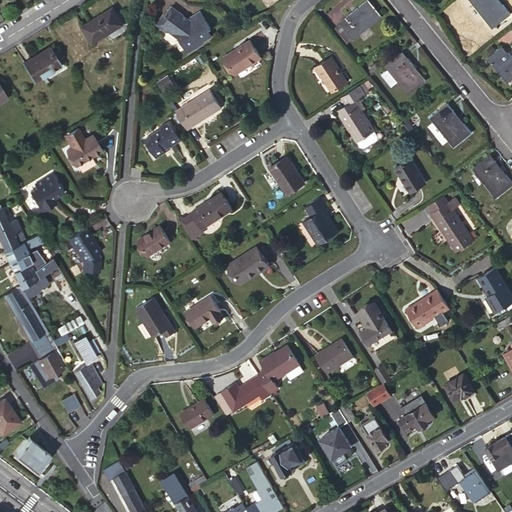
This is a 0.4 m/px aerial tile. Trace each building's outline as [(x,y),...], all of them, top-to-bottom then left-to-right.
[(364,0),(338,21),(340,23),(351,37),(352,39),(381,16),(366,0),(364,0)] [(509,13),(497,0),(470,0),(491,27),(509,13)] [(200,9),(186,17),(181,14),(182,12),(171,4),(166,10),(164,11),(157,21),(167,28),(168,27),(177,34),(185,49),(201,41),(202,38),(210,34),(207,28),(210,26),(200,9)] [(122,23),(113,8),(82,27),(91,42),(122,23)] [(351,37),(340,23),(334,28),(345,41),(351,37)] [(258,57),(248,41),(223,57),(233,73),(258,57)] [(511,77),(511,53),(508,56),(505,53),(506,52),(502,46),(488,57),(507,82),(511,77)] [(59,65),(48,47),(23,63),(34,81),(59,65)] [(384,65),(387,69),(397,81),(408,93),(425,80),(402,51),(384,65)] [(338,68),(331,57),(316,66),(331,91),(345,82),(337,69),(338,68)] [(397,81),(387,69),(381,74),(391,86),(397,81)] [(361,145),(362,147),(375,139),(374,137),(376,135),(355,100),(364,94),(358,83),(340,94),(346,105),(340,109),(351,126),(347,128),(355,141),(359,146),(361,145)] [(209,90),(175,111),(186,128),(220,107),(209,90)] [(470,132),(447,103),(429,117),(453,146),(470,132)] [(336,111),(347,128),(351,126),(340,109),(336,111)] [(164,148),(170,145),(180,139),(169,121),(159,127),(160,129),(145,138),(156,157),(165,150),(164,148)] [(64,134),(66,136),(78,129),(77,127),(64,134)] [(100,150),(92,134),(83,139),(78,129),(66,136),(71,146),(66,149),(75,165),(100,150)] [(511,183),(511,182),(489,154),(473,168),(495,197),(511,183)] [(303,182),(286,156),(269,167),(286,193),(303,182)] [(424,182),(410,158),(395,167),(410,191),(424,182)] [(48,201),(52,198),(63,191),(52,173),(34,185),(37,188),(29,193),(38,207),(41,205),(43,209),(50,204),(48,201)] [(192,213),(183,218),(193,234),(202,228),(232,208),(221,192),(191,211),(192,213)] [(443,194),(430,202),(434,210),(448,201),(443,194)] [(329,214),(318,197),(305,205),(310,215),(303,220),(317,244),(338,232),(328,215),(329,214)] [(453,198),(448,201),(456,214),(461,211),(453,198)] [(456,214),(448,201),(434,210),(451,236),(447,239),(455,251),(473,239),(472,238),(469,234),(456,214)] [(6,202),(0,205),(0,208),(8,224),(15,220),(6,202)] [(8,224),(0,208),(0,240),(4,250),(17,243),(17,244),(21,242),(24,241),(22,236),(20,232),(15,220),(8,224)] [(451,236),(434,210),(430,212),(447,239),(451,236)] [(183,218),(179,220),(191,239),(204,231),(202,228),(193,234),(183,218)] [(85,226),(68,238),(83,262),(82,270),(99,272),(100,260),(96,254),(100,251),(85,226)] [(169,241),(159,226),(138,240),(147,255),(169,241)] [(33,231),(22,236),(24,241),(35,235),(33,231)] [(24,241),(21,242),(25,249),(32,246),(31,244),(40,239),(39,233),(35,235),(24,241)] [(17,243),(4,250),(8,259),(25,249),(21,242),(17,244),(17,243)] [(267,266),(255,247),(227,264),(238,281),(257,269),(260,271),(267,266)] [(25,249),(8,259),(14,270),(13,271),(22,288),(38,278),(35,270),(31,262),(25,249)] [(40,255),(31,262),(35,270),(52,257),(49,252),(41,257),(40,255)] [(58,266),(53,257),(52,257),(35,270),(38,278),(22,288),(28,297),(40,290),(39,288),(49,283),(44,274),(58,266)] [(503,306),(505,310),(511,305),(511,294),(496,266),(478,277),(489,296),(486,298),(497,315),(499,314),(497,310),(503,306)] [(53,340),(46,330),(41,333),(15,287),(3,295),(30,341),(28,342),(39,359),(53,351),(57,349),(56,346),(53,340)] [(46,330),(22,288),(15,287),(41,333),(46,330)] [(449,307),(437,288),(405,309),(417,327),(449,307)] [(153,336),(163,330),(171,325),(153,296),(135,307),(153,336)] [(222,316),(210,296),(186,311),(195,326),(209,317),(213,322),(222,316)] [(373,302),(360,311),(370,327),(367,328),(360,332),(368,344),(391,330),(373,302)] [(370,327),(360,311),(357,312),(367,328),(370,327)] [(63,324),(56,328),(60,334),(82,322),(79,316),(64,325),(63,324)] [(507,324),(505,319),(496,324),(499,328),(507,324)] [(171,325),(163,330),(166,336),(175,331),(171,325)] [(64,334),(57,338),(61,344),(68,340),(64,334)] [(93,354),(87,343),(83,337),(74,342),(85,363),(94,357),(93,354)] [(353,355),(342,338),(316,354),(326,372),(353,355)] [(93,340),(87,343),(93,354),(99,351),(93,340)] [(265,368),(258,373),(258,375),(267,388),(269,392),(277,387),(272,380),(286,371),(299,363),(287,344),(275,353),(274,351),(260,360),(265,368)] [(57,349),(53,351),(60,364),(65,362),(57,349)] [(53,351),(39,359),(28,365),(41,388),(56,380),(53,374),(63,368),(60,364),(53,351)] [(101,383),(90,362),(74,371),(89,396),(98,391),(95,386),(101,383)] [(303,370),(299,363),(286,371),(289,375),(292,377),(303,370)] [(390,377),(382,365),(375,370),(382,382),(390,377)] [(473,391),(463,373),(456,377),(452,370),(445,374),(449,380),(444,383),(452,399),(463,394),(465,396),(473,391)] [(267,388),(258,375),(239,387),(235,381),(220,390),(233,410),(267,388)] [(384,384),(366,393),(373,404),(374,403),(381,399),(390,394),(384,384)] [(426,426),(426,423),(428,422),(418,406),(426,402),(421,394),(400,407),(404,414),(398,418),(408,434),(419,427),(422,429),(426,426)] [(81,407),(74,395),(63,402),(69,414),(81,407)] [(18,421),(4,398),(0,400),(0,431),(1,433),(18,421)] [(212,413),(204,398),(181,413),(190,427),(212,413)] [(389,411),(381,399),(374,403),(382,415),(389,411)] [(426,401),(425,401),(426,402),(418,406),(426,419),(434,414),(426,401)] [(323,402),(316,407),(319,411),(326,407),(323,402)] [(345,404),(340,407),(348,421),(353,417),(345,404)] [(326,407),(319,411),(322,416),(329,412),(326,407)] [(338,408),(330,412),(339,425),(346,421),(338,408)] [(387,439),(374,418),(362,425),(377,449),(385,444),(384,441),(387,439)] [(338,426),(319,437),(335,465),(346,458),(342,450),(350,446),(338,426)] [(511,433),(507,436),(506,435),(485,447),(491,458),(492,457),(498,468),(511,459),(511,433)] [(49,453),(27,436),(14,453),(36,470),(49,453)] [(288,445),(285,440),(275,446),(278,450),(273,453),(271,454),(282,473),(285,475),(290,472),(290,469),(291,469),(289,464),(301,458),(292,442),(291,443),(288,445)] [(302,462),(301,458),(289,464),(291,469),(302,462)] [(145,511),(119,459),(103,467),(109,479),(113,477),(131,511),(145,511)] [(283,506),(257,460),(246,467),(258,487),(256,488),(262,498),(256,501),(246,507),(247,509),(248,511),(267,511),(272,509),(273,511),(283,506)] [(490,492),(475,469),(466,476),(464,474),(457,464),(437,478),(446,490),(460,480),(475,502),(490,492)] [(181,511),(197,511),(185,491),(174,473),(162,479),(181,511)] [(187,484),(189,488),(198,483),(206,479),(203,475),(187,484)] [(235,477),(230,480),(238,494),(241,492),(243,491),(235,477)] [(189,488),(192,492),(201,487),(198,483),(189,488)] [(197,511),(204,511),(192,492),(189,488),(185,491),(197,511)] [(248,511),(247,509),(246,507),(243,502),(234,507),(233,506),(222,511),(248,511)]
